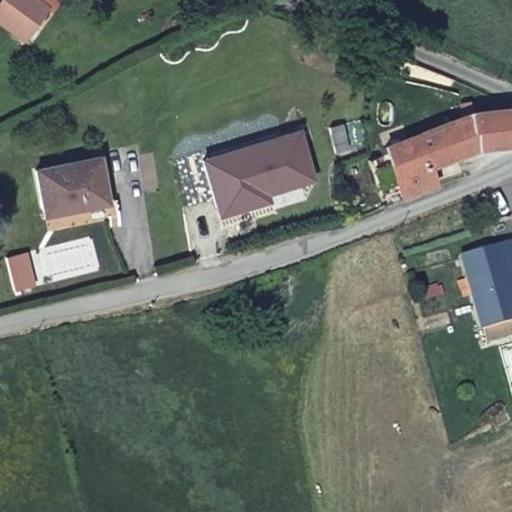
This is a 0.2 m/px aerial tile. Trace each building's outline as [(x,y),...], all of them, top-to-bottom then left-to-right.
[(0,0),(0,2),(22,18),(12,32),(24,41),(46,8),(50,11),(57,0),(0,0)] [(22,18),(0,2),(0,24),(12,32),(22,18)] [(463,117),(472,115),(467,105),(460,107),(463,117)] [(472,115),(476,152),(511,146),(511,144),(506,111),(472,115)] [(463,117),(380,150),(382,157),(367,163),(378,196),(396,193),(398,199),(435,187),(429,168),(476,152),(472,115),(463,117)] [(340,127),(326,131),(333,151),(345,148),(340,127)] [(296,133),(200,162),(217,212),(254,200),(252,193),(309,175),(296,133)] [(104,207),(96,161),(36,171),(44,218),(104,207)] [(254,200),(217,212),(219,219),(263,205),(261,198),(312,182),(309,175),(252,193),(254,200)] [(511,240),(456,258),(477,329),(481,328),(511,318),(511,240)] [(511,318),(481,328),(485,341),(511,333),(511,318)]
